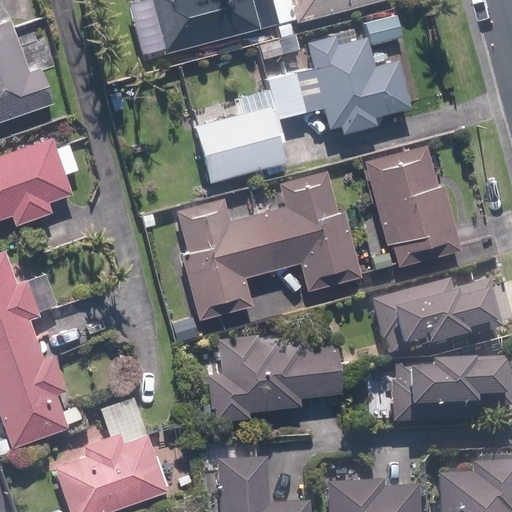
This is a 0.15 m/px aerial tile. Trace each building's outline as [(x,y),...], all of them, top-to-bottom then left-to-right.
[(137,0),(133,1),(146,49),(157,47),(159,53),(261,26),(264,37),(275,34),(265,0),(137,0)] [(265,0),(275,34),(275,36),(287,33),(284,20),(290,18),(291,22),(376,0),(265,0)] [(391,16),(359,23),(364,43),(395,36),(391,16)] [(0,119),(45,103),(33,69),(22,72),(3,19),(0,20),(0,119)] [(367,64),(360,38),(333,46),(330,36),(300,44),(307,67),(289,71),(299,111),(317,106),(322,127),(334,124),(336,133),(370,124),(368,115),(404,106),(393,63),(368,69),(367,64)] [(276,39),(254,45),(258,59),(280,53),(276,39)] [(271,118),(299,111),(289,71),(281,73),(278,63),(268,65),(271,76),(261,78),(264,89),(228,98),(231,113),(187,124),(202,181),(277,161),(272,142),(277,141),(271,118)] [(106,93),(110,110),(120,108),(116,91),(106,93)] [(45,136),(0,151),(0,215),(4,214),(8,225),(44,212),(41,202),(66,193),(59,173),(72,168),(63,143),(49,148),(45,136)] [(420,145),(357,160),(379,247),(386,245),(391,265),(454,250),(438,183),(430,185),(420,145)] [(251,212),(265,269),(295,261),(301,289),(355,276),(338,210),(332,212),(321,169),(273,182),(279,204),(251,212)] [(238,276),(265,269),(251,212),(225,218),(220,197),(169,210),(179,248),(174,250),(192,319),(246,305),(238,276)] [(0,347),(30,337),(24,318),(33,315),(20,279),(11,282),(0,250),(0,347)] [(386,355),(416,347),(417,352),(418,355),(460,345),(459,339),(487,332),(486,328),(496,326),(486,286),(448,294),(446,285),(368,304),(377,342),(382,341),(386,355)] [(203,322),(189,325),(191,337),(205,335),(203,322)] [(56,410),(51,393),(60,390),(46,352),(37,356),(30,337),(0,347),(0,431),(5,446),(63,427),(61,422),(77,417),(72,404),(56,410)] [(204,408),(198,408),(199,420),(207,419),(208,423),(242,420),(241,412),(293,408),(292,400),(334,396),(330,347),(297,350),(296,342),(272,345),(271,340),(252,341),(251,337),(213,341),(216,375),(201,376),(204,408)] [(418,361),(418,366),(387,368),(387,382),(383,382),(385,423),(468,419),(468,409),(505,408),(503,358),(418,361)] [(128,395),(94,407),(104,435),(77,444),(81,454),(47,466),(62,511),(97,511),(161,490),(128,395)] [(261,458),(211,460),(213,511),(302,511),(302,502),(263,504),(261,458)] [(511,511),(511,461),(467,464),(467,474),(431,475),(432,511),(511,511)] [(321,483),(322,511),(412,511),(411,486),(377,488),(377,481),(321,483)] [(50,484),(34,490),(38,502),(54,496),(50,484)]
